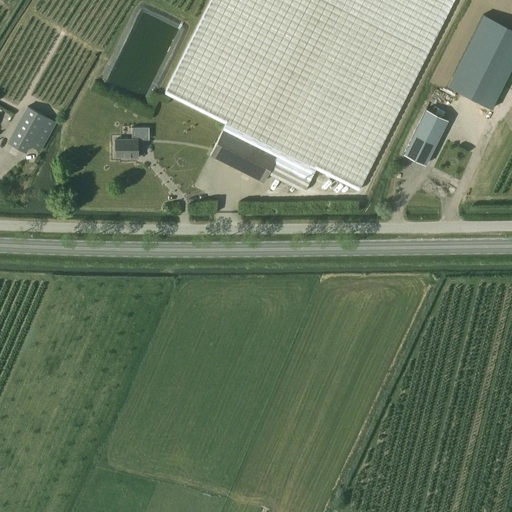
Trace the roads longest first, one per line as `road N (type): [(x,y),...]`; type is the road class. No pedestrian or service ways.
road 1 (unclassified): [(511,226),(0,225)]
road 2 (primary): [(511,246),(0,246)]
